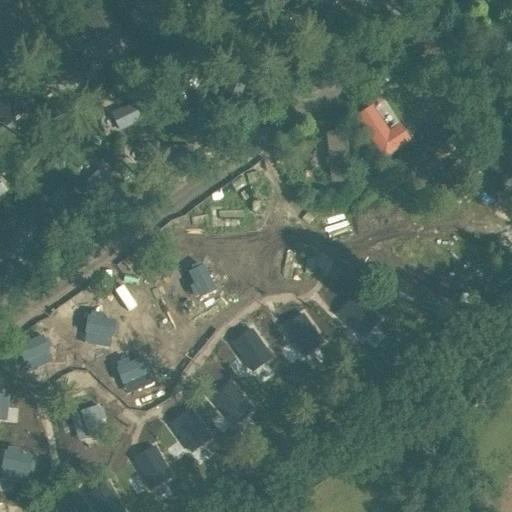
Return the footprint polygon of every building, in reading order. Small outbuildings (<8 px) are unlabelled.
[(163,0),(135,0),(148,23),(170,11),(163,0)] [(103,2),(82,15),(105,53),(113,47),(114,49),(118,46),(117,45),(126,40),(103,2)] [(302,21),(296,38),(338,52),(343,36),(302,21)] [(81,27),(70,33),(75,41),(86,34),(81,27)] [(58,34),(37,47),(62,86),(83,72),(58,34)] [(207,47),(181,82),(195,93),(221,57),(207,47)] [(278,51),(262,59),(283,98),(298,89),(278,51)] [(1,76),(0,76),(0,116),(6,126),(15,120),(15,121),(19,118),(18,117),(27,111),(1,76)] [(228,82),(212,123),(229,129),(244,88),(228,82)] [(122,109),(111,114),(116,124),(117,124),(120,131),(165,109),(157,93),(122,110),(122,109)] [(371,106),(354,118),(382,159),(409,141),(398,125),(388,132),(371,106)] [(438,123),(429,130),(435,138),(444,131),(438,123)] [(345,130),(326,131),(331,183),(350,181),(345,130)] [(154,146),(142,146),(142,157),(143,157),(143,165),(192,164),(192,147),(154,147),(154,146)] [(93,178),(87,183),(121,219),(134,206),(107,179),(108,178),(100,169),(92,177),(93,178)] [(60,205),(54,210),(84,249),(98,238),(75,208),(76,207),(68,198),(60,204),(60,205)] [(15,228),(0,257),(0,275),(8,280),(26,246),(27,246),(33,236),(23,231),(22,232),(15,228)] [(353,298),(337,316),(361,337),(377,319),(353,298)] [(302,316),(283,330),(301,356),(321,342),(302,316)] [(251,331),(232,345),(250,371),(270,357),(251,331)] [(140,349),(124,359),(130,368),(146,359),(140,349)] [(84,350),(81,358),(93,363),(96,355),(84,350)] [(230,385),(212,401),(232,425),(251,410),(230,385)] [(95,408),(79,413),(80,415),(87,438),(88,440),(91,439),(92,443),(101,440),(99,436),(104,435),(100,422),(104,420),(100,409),(96,411),(95,408)] [(190,412),(170,426),(189,452),(208,438),(190,412)] [(153,449),(132,461),(148,489),(169,477),(153,449)] [(122,511),(108,485),(87,496),(95,511),(122,511)]
